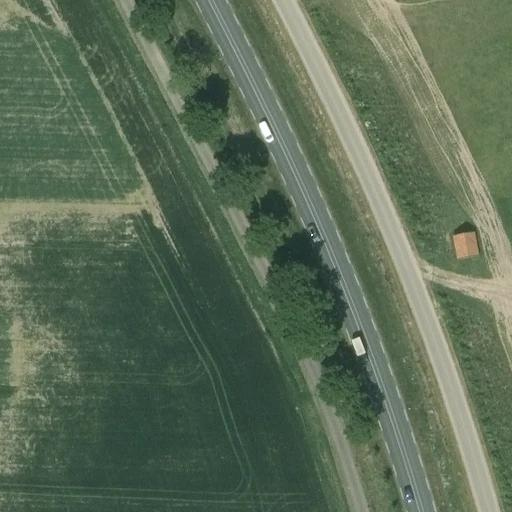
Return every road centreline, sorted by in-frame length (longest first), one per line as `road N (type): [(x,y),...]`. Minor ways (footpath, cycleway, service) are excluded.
road 1 (unclassified): [(361,511),(331,414),(123,0)]
road 2 (primary): [(208,0),(357,324),(419,511)]
road 3 (unclassified): [(492,511),(436,326),(289,0)]
